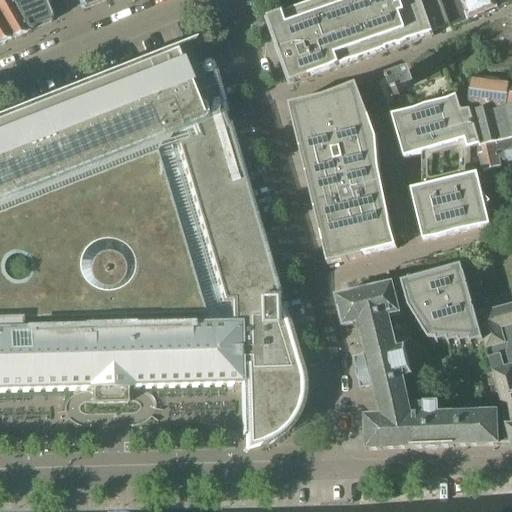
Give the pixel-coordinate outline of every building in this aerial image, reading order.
[(0,0),(0,23),(8,41),(25,34),(9,0),(0,0)] [(9,0),(25,34),(50,23),(52,22),(52,20),(46,4),(50,3),(50,1),(53,0),(78,0),(82,9),(83,10),(85,10),(109,1),(108,0),(9,0)] [(325,0),(267,21),(290,87),(415,41),(433,35),(421,0),(325,0)] [(421,0),(433,35),(444,31),(444,30),(450,27),(440,0),(421,0)] [(451,30),(467,23),(458,0),(440,0),(450,27),(451,30)] [(511,0),(458,0),(467,23),(511,4),(511,0)] [(511,17),(477,32),(490,74),(511,70),(511,17)] [(0,23),(0,44),(8,41),(0,23)] [(246,447),(249,450),(252,449),(260,447),(265,445),(269,443),(273,441),(279,437),(281,435),(284,431),(287,428),(290,425),(292,422),(294,418),(295,415),(297,411),(298,407),(299,403),(300,399),(300,395),(300,390),(300,382),(298,374),(279,310),(273,311),(273,303),(277,303),(226,130),(224,131),(219,118),(222,116),(211,71),(208,68),(204,67),(200,69),(199,72),(199,74),(199,75),(195,77),(189,61),(185,51),(0,124),(0,391),(88,389),(88,391),(91,391),(91,392),(91,397),(91,402),(91,405),(128,404),(127,397),(127,390),(130,390),(130,388),(231,385),(234,385),(239,386),(239,382),(244,381),(246,447)] [(416,88),(441,79),(433,55),(411,75),(389,83),(389,84),(387,85),(388,88),(390,87),(394,99),(400,97),(399,94),(407,91),(416,88)] [(511,86),(510,86),(510,81),(472,76),(468,101),(472,114),(488,110),(489,115),(511,108),(511,86)] [(377,141),(356,86),(324,99),(304,104),(289,107),(297,139),(327,267),(397,250),(383,194),(377,141)] [(479,143),(470,113),(464,114),(463,113),(462,113),(461,112),(460,111),(457,98),(456,98),(391,117),(404,160),(465,143),(466,147),(468,146),(463,129),(473,126),(478,143),(479,148),(480,148),(479,143)] [(488,110),(472,114),(481,149),(483,155),(478,156),(482,174),(501,169),(500,163),(497,146),(511,142),(511,108),(489,115),(488,110)] [(511,142),(497,146),(500,163),(503,162),(503,164),(511,162),(511,142)] [(483,197),(478,175),(410,191),(423,244),(490,228),(486,209),(490,204),(483,197)] [(476,317),(461,264),(409,278),(400,281),(408,307),(408,308),(434,338),(442,338),(443,343),(450,341),(451,345),(460,343),(460,346),(469,343),(470,346),(483,342),(476,317)] [(396,350),(389,318),(400,316),(392,285),(391,284),(389,284),(389,286),(376,289),(336,299),(343,329),(358,325),(361,337),(366,356),(354,359),(361,390),(373,387),(381,418),(365,418),(366,451),(382,451),(410,450),(411,450),(454,448),(483,447),(498,447),(497,413),(481,414),(453,415),(438,415),(437,405),(424,406),(410,406),(403,379),(412,377),(405,348),(396,350)] [(511,305),(476,317),(483,342),(503,413),(505,442),(511,442),(511,446),(511,445),(511,305)]
